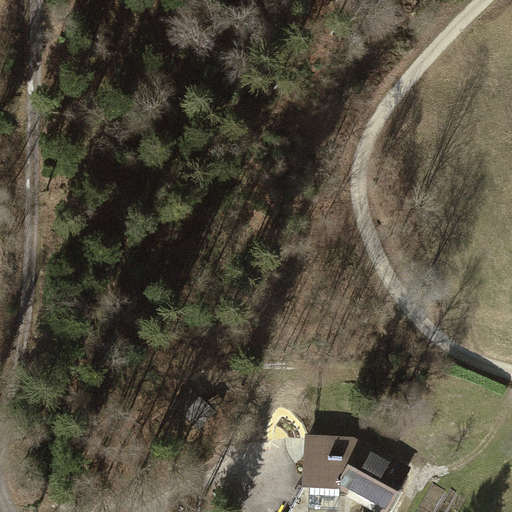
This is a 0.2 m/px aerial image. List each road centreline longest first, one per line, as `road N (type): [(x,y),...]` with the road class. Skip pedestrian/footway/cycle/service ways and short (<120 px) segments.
road 1 (track): [(487,0),(385,109),(362,146),(354,183),(375,266),(408,311),(451,356),(511,377)]
road 2 (track): [(38,0),(30,255),(0,442)]
road 3 (track): [(150,511),(208,478),(288,449)]
